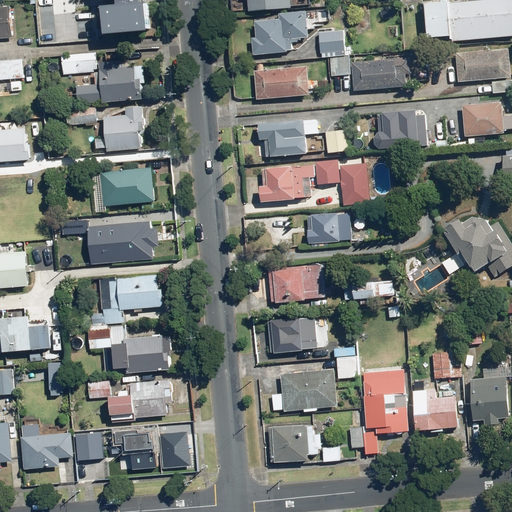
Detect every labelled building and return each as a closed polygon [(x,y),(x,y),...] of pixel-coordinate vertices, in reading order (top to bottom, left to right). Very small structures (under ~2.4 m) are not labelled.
[(292,0),(249,0),(251,12),(293,8),(292,0)] [(511,36),(511,0),(480,0),(426,5),(429,38),(452,36),(453,41),(511,36)] [(152,31),(149,2),(104,7),(107,35),(152,31)] [(0,39),(14,38),(12,6),(0,7),(0,39)] [(310,37),(308,11),(281,13),(281,18),(256,21),(257,37),(253,37),(255,55),(289,52),(288,50),(294,50),(293,42),(299,42),(299,38),(310,37)] [(347,50),(345,30),(319,32),(321,53),(347,50)] [(511,77),(509,48),(456,53),(459,82),(511,77)] [(98,69),(96,52),(66,55),(68,75),(94,72),(94,69),(98,69)] [(351,74),(349,55),(329,57),(331,76),(351,74)] [(413,74),(412,57),(352,62),(354,91),(408,86),(407,74),(413,74)] [(0,105),(0,101),(0,80),(25,78),(24,58),(0,60),(0,105)] [(126,66),(126,61),(101,63),(101,72),(95,73),(96,84),(78,86),(79,104),(144,99),(142,78),(138,78),(137,66),(126,66)] [(311,95),(308,66),(256,71),(258,99),(311,95)] [(511,91),(511,78),(492,81),(493,93),(511,91)] [(505,135),(504,131),(511,130),(511,114),(503,115),(502,103),(462,106),(464,138),(505,135)] [(98,122),(97,106),(67,109),(69,125),(98,122)] [(144,148),(142,131),(146,130),(144,106),(127,107),(127,115),(105,117),(109,152),(144,148)] [(376,135),(377,142),(382,146),(430,142),(428,112),(420,113),(420,108),(379,111),(380,130),(376,135)] [(323,138),(319,138),(318,120),(308,121),(308,119),(260,122),(261,135),(268,135),(269,154),(309,151),(309,150),(324,149),(323,138)] [(41,140),(39,123),(10,126),(11,139),(21,138),(21,142),(41,140)] [(350,150),(347,129),(326,131),(328,153),(350,150)] [(28,173),(27,158),(0,159),(0,192),(32,190),(31,173),(28,173)] [(370,178),(369,163),(348,165),(349,180),(343,180),(345,201),(370,199),(368,179),(370,178)] [(317,176),(316,164),(268,168),(269,185),(262,186),(264,202),(297,200),(297,198),(313,197),(311,177),(317,176)] [(157,201),(154,167),(102,172),(106,206),(157,201)] [(353,240),(351,213),(308,215),(310,243),(353,240)] [(479,270),(487,264),(495,277),(511,266),(511,238),(500,220),(495,223),(491,217),(478,215),(468,222),(465,218),(452,226),(455,232),(449,231),(463,254),(465,247),(479,270)] [(90,233),(89,219),(62,221),(63,235),(90,233)] [(153,227),(152,221),(92,226),(95,264),(156,259),(155,247),(161,246),(159,227),(153,227)] [(0,288),(31,286),(28,251),(0,253),(0,288)] [(326,297),(324,264),(269,268),(272,303),(308,300),(308,298),(326,297)] [(161,289),(160,275),(118,278),(118,279),(110,280),(112,308),(104,309),(105,324),(125,322),(124,309),(165,307),(164,289),(161,289)] [(395,294),(393,280),(344,285),(346,300),(395,294)] [(53,323),(33,325),(32,315),(0,318),(0,351),(55,346),(53,323)] [(330,343),(327,318),(273,323),(275,347),(330,343)] [(174,350),(172,335),(128,338),(127,325),(89,327),(90,348),(115,346),(117,368),(128,367),(128,373),(173,369),(171,350),(174,350)] [(483,343),(482,326),(464,328),(465,345),(483,343)] [(463,376),(461,350),(433,352),(435,378),(463,376)] [(360,376),(359,357),(338,359),(340,378),(360,376)] [(65,394),(63,362),(50,362),(52,395),(65,394)] [(0,394),(16,394),(14,368),(0,369),(0,394)] [(340,405),(336,368),(282,374),(284,393),(272,394),(274,410),(285,409),(286,411),(340,405)] [(411,430),(405,368),(363,372),(368,427),(378,427),(378,433),(411,430)] [(511,417),(508,375),(471,379),(475,420),(487,419),(487,424),(501,423),(500,418),(511,417)] [(173,379),(132,382),(133,395),(112,396),(114,414),(137,412),(137,417),(170,414),(169,401),(174,401),(173,379)] [(112,395),(111,380),(89,381),(90,397),(112,395)] [(436,400),(435,391),(412,393),(416,432),(459,428),(456,398),(436,400)] [(14,461),(11,421),(0,422),(0,471),(4,471),(3,462),(14,461)] [(315,434),(315,425),(271,427),(273,463),(311,460),(310,454),(321,453),(320,449),(322,448),(321,433),(315,434)] [(366,447),(365,426),(351,427),(352,448),(366,447)] [(158,447),(156,431),(144,433),(143,428),(119,430),(120,440),(112,441),(113,453),(133,451),(134,462),(149,460),(148,448),(158,447)] [(76,456),(74,432),(23,436),(26,468),(62,465),(61,458),(76,456)] [(94,460),(92,432),(78,433),(79,461),(94,460)] [(341,460),(340,446),(323,448),(325,461),(341,460)] [(105,465),(84,466),(85,481),(106,480),(105,465)] [(69,484),(70,472),(57,471),(56,483),(69,484)]
